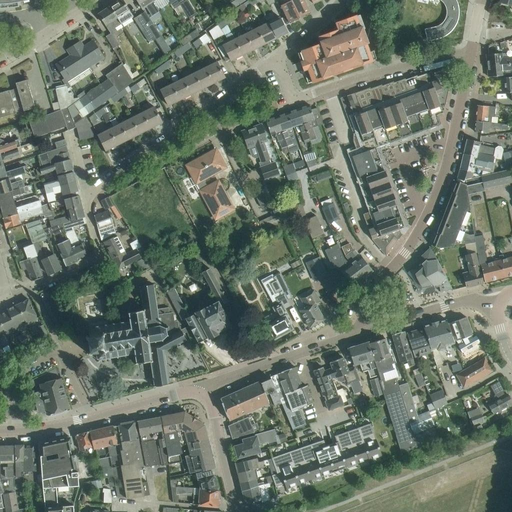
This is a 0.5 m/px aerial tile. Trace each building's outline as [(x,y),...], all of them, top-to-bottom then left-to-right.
[(121,24),(133,17),(122,0),(119,0),(110,6),(121,24)] [(153,0),(136,0),(142,8),(143,7),(144,9),(146,7),(152,16),(160,11),(153,0)] [(185,13),(176,0),(168,0),(179,16),(185,13)] [(185,0),(176,0),(185,13),(185,12),(184,10),(186,9),(184,5),(187,3),(185,0)] [(246,8),(253,4),(250,0),(248,0),(243,3),(246,8)] [(300,18),(291,0),(281,5),(289,23),(300,18)] [(310,12),(303,0),(291,0),(300,18),(310,12)] [(440,0),(441,0),(443,2),(444,4),(446,6),(446,9),(447,11),(447,14),(446,17),(445,19),(444,21),(442,23),(440,25),(438,26),(436,27),(425,30),(427,41),(438,39),(442,38),(445,36),(447,35),(450,32),(452,30),(454,27),(456,24),(457,21),(458,18),(459,15),(459,11),(459,8),(458,5),(457,1),(456,0),(440,0)] [(243,3),(236,8),(239,13),(246,8),(243,3)] [(110,6),(98,14),(111,33),(116,30),(115,28),(121,24),(110,6)] [(145,11),(139,15),(146,27),(147,26),(148,26),(156,39),(161,35),(145,11)] [(146,27),(139,15),(133,18),(143,33),(148,29),(146,27)] [(224,20),(227,25),(234,20),(230,15),(224,20)] [(360,15),(356,16),(356,15),(355,16),(355,15),(336,22),(336,23),(338,29),(319,36),(318,37),(319,37),(318,37),(321,43),(301,50),(301,51),(297,53),(308,84),(312,82),(313,83),(370,62),(372,62),(372,61),(366,43),(368,43),(363,29),(365,28),(360,15)] [(279,17),(270,21),(268,23),(276,38),(287,33),(279,17)] [(222,29),(227,25),(224,20),(218,24),(222,29)] [(276,38),(268,23),(257,28),(265,44),(276,38)] [(265,44),(257,28),(245,34),(253,50),(265,44)] [(111,33),(105,37),(113,48),(119,45),(111,33)] [(223,45),(231,61),(242,55),(231,33),(226,36),(229,42),(223,45)] [(253,50),(245,34),(234,39),(242,55),(253,50)] [(199,38),(192,43),(196,47),(202,43),(199,38)] [(191,40),(181,47),(184,52),(191,47),(187,43),(191,40)] [(80,42),(75,45),(89,67),(103,58),(93,41),(83,47),(80,42)] [(62,66),(58,68),(67,81),(89,67),(75,45),(72,47),(74,49),(69,52),(71,55),(60,62),(62,66)] [(184,52),(181,47),(174,52),(177,57),(184,52)] [(511,57),(501,58),(501,53),(486,54),(487,66),(511,63),(511,57)] [(168,60),(161,65),(165,70),(171,65),(168,60)] [(217,61),(205,67),(213,83),(225,78),(217,61)] [(511,63),(487,66),(488,77),(503,76),(502,71),(511,69),(511,63)] [(123,65),(122,64),(98,81),(100,85),(85,95),(83,92),(77,96),(78,98),(79,99),(90,113),(111,97),(124,88),(133,81),(132,79),(123,65)] [(165,70),(161,65),(155,70),(158,75),(165,70)] [(213,83),(205,67),(194,72),(202,89),(213,83)] [(451,79),(446,67),(432,72),(431,71),(417,76),(417,75),(405,79),(405,78),(394,82),(393,81),(382,85),(382,84),(370,88),(370,87),(355,93),(356,97),(352,98),(351,94),(340,98),(353,134),(373,139),(376,148),(441,125),(438,115),(444,113),(451,79)] [(202,89),(194,72),(183,78),(191,94),(202,89)] [(191,94),(183,78),(172,84),(180,100),(191,94)] [(0,92),(0,117),(16,113),(15,112),(23,110),(24,111),(35,108),(27,80),(15,83),(18,93),(11,95),(9,90),(0,92)] [(136,83),(129,88),(131,90),(133,93),(140,88),(136,83)] [(180,100),(172,84),(160,89),(168,106),(180,100)] [(68,93),(66,86),(56,88),(61,110),(70,106),(75,125),(85,117),(90,113),(79,99),(78,98),(74,99),(72,92),(68,93)] [(118,93),(121,98),(131,90),(129,88),(128,86),(118,93)] [(111,98),(114,102),(121,98),(118,93),(111,98)] [(109,110),(105,105),(98,110),(102,115),(109,110)] [(310,105),(299,109),(312,145),(320,142),(322,138),(318,126),(322,124),(317,108),(311,110),(310,105)] [(495,107),(477,105),(475,122),(486,123),(497,124),(498,117),(494,117),(495,107)] [(70,106),(61,110),(29,121),(35,138),(46,134),(66,126),(68,130),(75,128),(75,125),(70,106)] [(154,107),(143,112),(151,128),(162,122),(154,107)] [(305,143),(310,141),(299,109),(288,113),(293,127),(298,125),(305,143)] [(102,115),(98,110),(92,115),(95,120),(102,115)] [(151,128),(143,112),(131,118),(139,134),(151,128)] [(276,117),(288,146),(293,144),(289,134),(294,132),(293,127),(288,113),(276,117)] [(91,130),(85,117),(75,125),(75,128),(76,127),(78,133),(91,130)] [(281,131),(276,117),(266,121),(269,130),(271,135),(276,133),(282,148),(283,153),(289,152),(287,146),(288,146),(281,131)] [(139,134),(131,118),(120,124),(128,139),(139,134)] [(486,123),(475,122),(474,131),(488,133),(489,128),(507,130),(507,125),(497,124),(486,123)] [(128,139),(120,124),(109,129),(117,145),(128,139)] [(242,131),(244,138),(245,141),(248,147),(251,156),(258,154),(261,162),(260,162),(262,167),(260,168),(264,180),(279,175),(274,163),(271,164),(265,149),(268,148),(266,141),(264,134),(261,125),(242,131)] [(117,145),(109,129),(98,135),(106,151),(117,145)] [(94,137),(91,130),(78,133),(80,140),(94,137)] [(373,139),(353,134),(353,142),(356,149),(347,152),(368,212),(363,214),(372,239),(386,256),(398,240),(402,234),(401,233),(399,229),(405,227),(376,148),(373,139)] [(67,145),(65,139),(54,143),(56,148),(67,145)] [(480,142),(467,139),(463,154),(477,157),(477,153),(491,156),(492,156),(494,148),(479,145),(480,142)] [(0,153),(17,148),(23,146),(21,140),(0,146),(0,153)] [(19,155),(17,148),(0,153),(0,167),(4,166),(2,160),(19,155)] [(186,165),(191,174),(192,177),(190,178),(198,192),(200,191),(215,219),(234,209),(218,181),(207,186),(204,179),(226,167),(216,150),(205,156),(206,157),(203,159),(201,157),(186,165)] [(511,150),(503,153),(505,163),(500,164),(502,171),(509,169),(511,168),(511,150)] [(73,170),(68,152),(57,155),(59,162),(39,168),(40,168),(35,169),(37,175),(41,174),(56,170),(57,174),(73,170)] [(487,155),(477,153),(477,157),(463,154),(460,169),(476,173),(478,166),(484,168),(487,155)] [(491,156),(487,155),(484,168),(478,166),(476,173),(460,169),(456,181),(458,181),(465,179),(490,173),(491,168),(494,156),(493,156),(491,156)] [(305,165),(302,158),(292,161),(293,163),(295,169),(305,165)] [(316,158),(306,161),(308,167),(318,164),(316,158)] [(293,163),(283,166),(286,175),(286,174),(287,175),(296,172),(295,169),(293,163)] [(5,172),(4,166),(0,167),(0,180),(14,175),(25,172),(23,166),(5,172)] [(502,171),(465,179),(469,194),(485,191),(484,188),(511,181),(509,169),(502,171)] [(76,182),(73,172),(58,176),(59,179),(44,183),(45,188),(36,190),(37,192),(45,190),(76,182)] [(16,181),(14,175),(0,180),(0,193),(23,187),(26,185),(26,183),(24,184),(22,179),(16,181)] [(466,184),(458,181),(456,182),(451,194),(455,196),(454,198),(469,204),(466,184)] [(78,191),(76,182),(45,190),(49,203),(56,201),(79,195),(78,191)] [(24,192),(23,187),(0,193),(0,205),(0,207),(14,202),(12,196),(24,192)] [(269,206),(262,191),(259,190),(254,192),(261,207),(265,208),(269,206)] [(49,203),(52,211),(52,215),(53,217),(59,212),(67,210),(65,205),(67,209),(75,206),(77,209),(82,207),(79,195),(49,203)] [(114,206),(109,197),(102,201),(107,209),(111,207),(114,206)] [(469,204),(454,198),(447,214),(453,216),(468,222),(472,223),(469,204)] [(16,208),(14,202),(0,207),(4,218),(30,210),(28,204),(16,208)] [(4,218),(2,218),(6,228),(21,224),(20,220),(40,214),(40,216),(44,215),(44,217),(52,215),(49,203),(30,210),(4,218)] [(332,203),(322,207),(328,223),(338,219),(339,218),(333,203),(332,203)] [(77,209),(75,206),(67,209),(67,210),(68,216),(49,221),(50,227),(63,223),(85,217),(82,207),(77,209)] [(111,207),(119,219),(121,217),(114,206),(111,207)] [(109,210),(94,216),(101,240),(117,232),(109,210)] [(315,216),(304,221),(312,240),(324,234),(315,216)] [(441,230),(475,243),(476,243),(475,237),(474,234),(469,235),(464,232),(468,222),(453,216),(452,220),(446,218),(441,230)] [(86,223),(85,217),(63,223),(65,230),(72,228),(86,223)] [(43,229),(46,238),(53,236),(50,227),(43,229)] [(79,243),(74,230),(72,228),(65,230),(66,233),(69,239),(72,246),(70,247),(76,262),(88,257),(81,242),(79,243)] [(475,243),(441,230),(440,233),(437,232),(432,245),(440,248),(464,244),(465,245),(475,243)] [(499,258),(494,260),(495,262),(486,264),(484,247),(485,246),(483,235),(475,237),(476,243),(477,253),(480,266),(485,282),(504,277),(500,260),(499,258)] [(117,236),(114,237),(104,242),(104,243),(112,258),(113,258),(118,268),(145,254),(140,247),(136,248),(125,253),(117,236)] [(69,239),(56,245),(66,267),(76,262),(70,247),(72,246),(69,239)] [(45,256),(38,242),(32,244),(33,244),(37,256),(37,257),(40,256),(44,265),(49,274),(60,269),(54,255),(48,257),(47,255),(45,256)] [(350,243),(341,247),(346,256),(351,263),(349,265),(354,271),(355,270),(362,279),(373,271),(361,256),(357,259),(351,252),(353,251),(350,243)] [(465,245),(468,255),(475,254),(477,253),(476,243),(475,243),(465,245)] [(37,256),(33,244),(24,248),(27,259),(19,262),(22,271),(27,269),(27,270),(23,272),(24,275),(29,274),(32,281),(43,277),(35,257),(37,256)] [(338,245),(324,251),(330,262),(334,268),(336,266),(346,279),(350,284),(352,287),(362,279),(355,270),(354,271),(349,265),(344,258),(340,249),(338,245)] [(418,269),(413,273),(415,278),(418,285),(421,288),(427,287),(433,285),(437,284),(438,286),(439,286),(440,292),(451,289),(452,291),(453,290),(452,288),(446,277),(437,260),(430,248),(430,246),(428,247),(429,248),(421,256),(423,259),(425,260),(424,261),(425,262),(422,265),(423,265),(418,269)] [(475,254),(468,255),(466,256),(470,272),(462,274),(466,287),(483,283),(481,272),(480,272),(475,254)] [(503,254),(498,255),(499,258),(500,260),(504,277),(511,275),(511,257),(504,259),(503,254)] [(145,257),(135,262),(140,272),(150,267),(145,257)] [(306,263),(314,281),(327,275),(319,257),(306,263)] [(166,291),(167,292),(182,320),(185,318),(189,325),(191,329),(198,343),(208,338),(208,339),(218,334),(218,333),(231,326),(219,305),(227,300),(209,269),(202,273),(218,301),(205,308),(204,307),(195,313),(189,316),(172,287),(166,291)] [(269,283),(277,297),(274,298),(278,305),(272,308),(275,313),(272,315),(274,318),(265,323),(267,326),(262,328),(261,331),(265,338),(267,339),(272,336),(274,339),(293,329),(286,315),(288,314),(285,309),(290,306),(287,300),(292,297),(287,289),(281,276),(282,275),(280,272),(272,276),(274,280),(269,283)] [(142,281),(143,286),(139,286),(143,310),(129,312),(128,311),(127,312),(128,313),(129,321),(89,328),(88,327),(87,328),(88,328),(89,336),(86,334),(84,337),(87,339),(88,342),(89,342),(89,347),(88,348),(89,351),(87,353),(90,355),(92,353),(99,351),(99,352),(97,355),(96,354),(95,355),(96,356),(97,358),(96,359),(97,359),(100,360),(100,361),(101,361),(101,360),(134,354),(135,362),(134,364),(136,365),(137,363),(150,361),(154,386),(153,386),(154,387),(170,384),(169,384),(164,351),(186,340),(183,333),(191,329),(189,325),(181,329),(180,330),(179,327),(177,327),(176,322),(173,322),(171,313),(169,314),(168,308),(156,310),(152,285),(148,285),(147,280),(142,281)] [(305,306),(299,309),(309,327),(324,319),(315,304),(320,302),(314,290),(300,298),(305,306)] [(28,299),(7,309),(16,329),(38,319),(28,299)] [(7,310),(0,312),(0,336),(16,329),(7,310)] [(473,335),(466,317),(448,323),(454,342),(473,335)] [(446,320),(424,328),(432,352),(437,366),(443,364),(437,349),(455,343),(454,342),(448,323),(446,320)] [(48,336),(42,325),(38,327),(43,339),(48,336)] [(432,352),(424,328),(407,333),(411,347),(413,354),(415,357),(432,352)] [(414,364),(404,331),(392,335),(400,362),(407,360),(409,366),(414,364)] [(22,335),(18,337),(22,346),(26,344),(22,335)] [(480,342),(476,335),(467,340),(471,347),(480,342)] [(385,338),(369,343),(373,358),(378,375),(380,380),(379,380),(401,453),(403,452),(417,447),(413,433),(422,429),(417,416),(407,382),(398,385),(395,375),(397,374),(393,361),(391,362),(390,357),(391,357),(388,348),(385,338)] [(368,342),(348,349),(354,365),(360,363),(362,371),(368,370),(370,377),(378,375),(373,358),(369,343),(368,342)] [(322,367),(314,370),(323,396),(324,396),(326,401),(324,401),(328,411),(344,405),(341,395),(338,396),(332,379),(335,377),(336,378),(337,380),(341,382),(344,381),(345,385),(350,383),(354,394),(363,391),(358,380),(360,379),(355,367),(347,370),(343,357),(330,362),(332,368),(324,371),(322,367)] [(457,375),(464,386),(491,371),(485,359),(457,375)] [(302,387),(295,367),(277,374),(278,375),(271,377),(270,377),(271,378),(281,403),(292,430),(306,425),(300,408),(313,403),(306,385),(302,387)] [(421,375),(419,368),(413,370),(419,387),(425,384),(421,375)] [(378,377),(370,380),(375,396),(383,393),(378,377)] [(70,410),(61,378),(39,384),(41,394),(34,396),(37,408),(40,407),(41,412),(47,410),(48,416),(70,410)] [(281,403),(271,378),(267,380),(265,379),(262,380),(261,382),(263,389),(264,388),(267,394),(269,394),(275,406),(281,403)] [(260,381),(239,390),(248,413),(266,406),(265,404),(270,402),(263,389),(261,382),(260,381)] [(495,401),(488,405),(493,414),(504,408),(511,403),(511,402),(508,394),(505,396),(502,391),(503,390),(499,381),(490,386),(495,394),(494,398),(495,401)] [(248,413),(239,390),(221,398),(229,421),(248,413)] [(447,403),(442,390),(429,395),(435,408),(447,403)] [(469,413),(474,424),(484,420),(479,409),(469,413)] [(433,425),(427,411),(417,416),(422,429),(433,425)] [(184,412),(174,414),(181,445),(187,444),(189,443),(207,438),(204,425),(193,417),(185,412),(184,412)] [(174,414),(162,416),(171,464),(182,462),(180,454),(182,453),(181,445),(174,414)] [(138,421),(137,421),(140,435),(141,441),(142,449),(146,467),(152,466),(160,464),(161,464),(161,466),(162,466),(164,466),(171,464),(162,416),(161,417),(160,417),(161,419),(158,419),(152,420),(151,423),(150,423),(146,424),(146,423),(144,422),(138,423),(138,421)] [(249,418),(229,426),(232,438),(253,432),(251,427),(252,426),(249,418)] [(118,426),(116,427),(118,437),(121,436),(122,443),(123,450),(120,450),(123,465),(121,465),(123,482),(124,485),(126,498),(144,496),(149,495),(147,482),(142,482),(139,470),(144,469),(140,446),(138,436),(135,421),(118,425),(118,426)] [(323,440),(271,458),(274,466),(277,473),(272,475),(274,481),(274,483),(276,487),(284,484),(286,489),(300,484),(299,483),(321,475),(322,476),(341,469),(341,467),(344,466),(345,468),(347,467),(368,459),(369,460),(382,455),(370,423),(334,436),(337,442),(325,446),(323,440)] [(113,426),(89,431),(93,446),(96,458),(101,478),(108,477),(113,476),(115,486),(117,497),(122,497),(124,497),(122,485),(120,486),(119,483),(123,482),(121,465),(119,454),(117,454),(115,444),(116,444),(116,445),(117,445),(117,444),(115,436),(113,428),(113,426)] [(274,429),(257,434),(254,435),(254,436),(243,439),(244,443),(234,446),(237,458),(260,451),(259,446),(260,446),(259,443),(267,441),(267,443),(277,440),(275,435),(276,435),(274,429)] [(89,431),(76,435),(78,444),(80,450),(85,448),(93,446),(89,431)] [(51,442),(39,444),(41,471),(43,488),(45,511),(73,511),(73,505),(57,506),(56,487),(78,486),(78,471),(77,472),(76,468),(77,468),(74,455),(69,456),(68,450),(73,449),(70,437),(51,442)] [(188,449),(184,450),(185,455),(210,449),(207,438),(189,443),(187,444),(188,449)] [(24,444),(15,444),(15,476),(21,476),(21,471),(23,471),(24,444)] [(35,444),(24,444),(23,471),(36,471),(35,444)] [(5,511),(27,511),(27,508),(18,509),(15,492),(14,479),(15,478),(15,477),(13,477),(13,456),(13,446),(0,445),(0,490),(0,494),(2,493),(5,511)] [(210,449),(185,455),(186,458),(189,473),(190,473),(203,469),(203,471),(211,469),(215,468),(213,459),(210,449)] [(239,462),(235,463),(237,473),(260,467),(265,466),(268,466),(268,468),(270,468),(274,466),(271,458),(269,459),(258,462),(257,458),(245,461),(239,462)] [(260,467),(237,473),(240,482),(240,483),(250,480),(255,479),(258,478),(257,474),(256,471),(261,470),(260,467),(265,466),(260,467)] [(213,475),(212,471),(202,474),(201,472),(196,474),(200,489),(217,490),(217,488),(218,488),(215,476),(214,477),(213,475)] [(272,475),(266,477),(268,484),(274,483),(274,481),(272,475)] [(250,480),(240,483),(242,491),(258,486),(258,487),(264,485),(263,482),(257,484),(255,479),(250,480)] [(258,486),(242,491),(246,504),(256,502),(261,500),(259,493),(266,491),(264,485),(258,487),(258,486)] [(200,489),(171,486),(173,500),(173,501),(173,502),(178,502),(179,494),(193,496),(192,504),(218,507),(219,499),(218,499),(219,491),(217,490),(200,489)]
